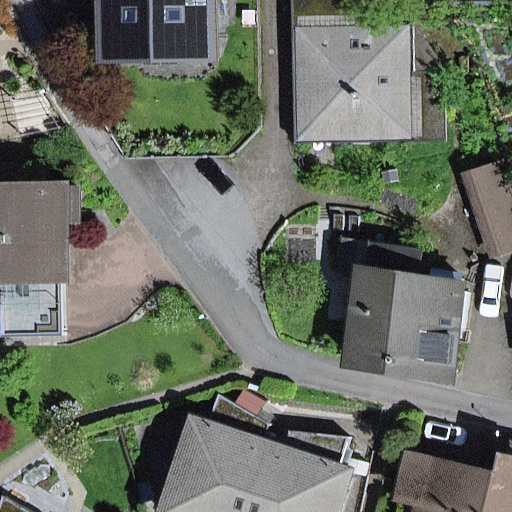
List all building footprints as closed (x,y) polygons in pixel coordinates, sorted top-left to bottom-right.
[(125,46),(207,45),(206,0),(109,0),(110,4),(113,4),(124,4),(125,46)] [(114,59),(220,56),(218,0),(206,0),(207,45),(125,46),(124,4),(113,4),(114,59)] [(412,28),(367,29),(366,0),(300,0),(303,140),(445,138),(444,77),(413,78),(412,28)] [(475,174),(489,216),(511,208),(511,187),(504,164),(475,174)] [(6,294),(7,338),(69,337),(67,222),(67,191),(0,192),(0,278),(6,278),(6,294)] [(82,191),(67,191),(67,222),(83,222),(82,191)] [(502,255),(511,251),(511,208),(489,216),(502,255)] [(466,286),(418,279),(422,253),(348,243),(344,272),(370,276),(357,365),(453,378),(466,286)] [(256,511),(273,462),(263,459),(274,425),(223,395),(212,427),(201,423),(171,511),(256,511)] [(341,511),(354,474),(342,470),(353,439),(294,432),(283,465),(273,462),(256,511),(341,511)] [(511,511),(511,444),(494,441),(487,473),(439,462),(427,511),(511,511)] [(427,511),(439,462),(415,456),(402,511),(427,511)] [(32,511),(7,497),(2,511),(32,511)]
